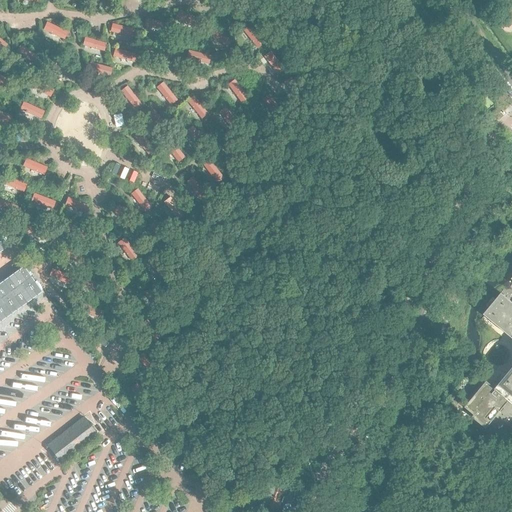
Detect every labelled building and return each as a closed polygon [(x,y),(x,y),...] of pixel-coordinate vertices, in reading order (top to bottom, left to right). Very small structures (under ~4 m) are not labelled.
[(227,0),(222,4),(237,21),(244,15),(230,0),(227,0)] [(500,0),(492,0),(499,8),(504,4),(500,0)] [(177,17),(195,29),(200,22),(181,9),(177,17)] [(146,27),(167,32),(170,24),(148,18),(146,27)] [(43,30),(64,38),(67,30),(46,22),(43,30)] [(111,32),(133,38),(133,37),(135,29),(114,23),(111,32)] [(242,31),(255,49),(263,44),(250,26),(242,31)] [(210,35),(229,47),(234,40),(215,27),(210,35)] [(82,46),(104,51),(106,42),(84,37),(82,46)] [(16,51),(35,63),(40,56),(21,44),(16,51)] [(149,54),(171,59),(173,51),(152,45),(149,54)] [(114,56),(136,62),(138,54),(116,48),(114,56)] [(189,59),(211,64),(213,55),(191,50),(189,59)] [(90,70),(111,77),(114,69),(93,61),(90,70)] [(72,80),(76,72),(55,62),(52,70),(72,80)] [(0,85),(15,93),(19,85),(0,75),(0,85)] [(31,87),(51,96),(55,88),(35,79),(31,87)] [(250,98),(237,79),(230,85),(243,103),(250,98)] [(178,101),(165,82),(158,88),(171,106),(178,101)] [(143,105),(131,87),(124,91),(136,110),(143,105)] [(284,111),(271,93),(264,98),(277,116),(284,111)] [(208,113),(195,95),(188,100),(201,118),(208,113)] [(20,109),(40,119),(44,111),(24,101),(20,109)] [(240,125),(227,107),(219,112),(232,131),(240,125)] [(168,126),(155,108),(148,113),(161,131),(168,126)] [(0,119),(9,124),(13,116),(0,109),(0,119)] [(204,137),(191,119),(183,124),(196,142),(204,137)] [(256,146),(272,130),(266,124),(250,139),(256,146)] [(156,149),(142,132),(135,138),(149,155),(156,149)] [(187,157),(174,139),(166,144),(179,162),(187,157)] [(247,160),(234,142),(227,147),(240,165),(247,160)] [(47,167),(26,158),(22,166),(43,175),(47,167)] [(225,178),(212,160),(204,165),(217,183),(225,178)] [(26,183),(5,175),(2,184),(23,191),(26,183)] [(207,194),(194,176),(186,181),(200,200),(207,194)] [(151,206),(138,188),(131,193),(144,211),(151,206)] [(55,202),(34,194),(31,202),(52,210),(55,202)] [(184,214),(171,196),(164,201),(177,220),(184,214)] [(19,206),(0,198),(0,208),(16,214),(19,206)] [(89,206),(68,198),(65,206),(86,214),(89,206)] [(134,223),(121,205),(114,210),(127,228),(134,223)] [(170,238),(157,219),(150,225),(163,243),(170,238)] [(89,231),(67,223),(64,232),(86,239),(89,231)] [(50,233),(29,225),(26,234),(47,241),(50,233)] [(0,234),(0,321),(41,291),(23,266),(0,282),(0,251),(8,245),(0,234)] [(142,263),(129,245),(122,250),(135,269),(142,263)] [(87,256),(66,248),(63,257),(84,264),(87,256)] [(169,274),(156,255),(149,261),(162,279),(169,274)] [(71,277),(50,269),(47,278),(68,285),(71,277)] [(106,287),(85,279),(82,288),(103,295),(106,287)] [(163,301),(150,283),(143,288),(156,306),(163,301)] [(511,302),(501,293),(483,314),(511,337),(511,302)] [(105,313),(84,306),(81,314),(102,321),(105,313)] [(163,339),(150,320),(143,326),(156,344),(163,339)] [(158,370),(145,352),(138,357),(151,375),(158,370)] [(511,367),(498,384),(503,388),(510,393),(511,395),(511,367)] [(510,393),(503,388),(499,392),(486,381),(464,407),(474,415),(472,417),(482,425),(480,427),(486,432),(489,433),(491,433),(493,432),(494,429),(494,427),(492,425),(490,423),(494,419),(493,418),(498,411),(500,412),(509,400),(506,397),(510,393)] [(152,400),(139,382),(132,387),(145,406),(152,400)] [(47,445),(57,457),(61,463),(91,440),(90,438),(96,433),(83,417),(47,445)] [(259,505),(278,511),(286,487),(267,481),(259,505)]
